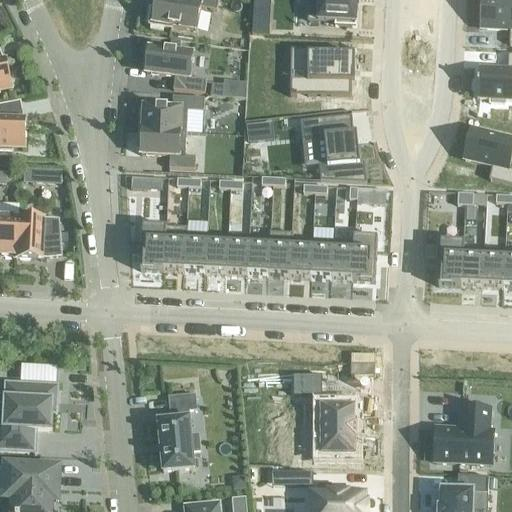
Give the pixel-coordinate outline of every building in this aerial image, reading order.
[(153,8),(150,27),(172,31),(172,29),(197,34),(201,11),(217,13),(219,0),(187,0),(186,7),(158,2),(157,9),(153,8)] [(309,0),(308,24),(323,25),(335,25),(335,29),(356,31),(357,12),(358,12),(358,6),(354,6),(354,0),(309,0)] [(511,2),(483,0),(481,32),(510,34),(509,48),(511,47),(511,2)] [(146,51),(144,70),(148,70),(147,77),(175,80),(174,93),(205,97),(207,83),(190,81),(193,58),(168,54),(168,53),(146,51)] [(311,53),(291,53),(291,72),(308,73),(307,99),(351,99),(351,86),(355,86),(356,58),(352,58),(350,58),(311,57),(311,53)] [(0,93),(12,91),(7,65),(4,65),(3,60),(0,54),(0,93)] [(479,70),(478,102),(491,103),(490,106),(505,107),(505,103),(511,103),(511,57),(509,58),(508,72),(479,70)] [(218,96),(248,98),(249,83),(219,81),(218,96)] [(140,117),(139,134),(187,136),(188,114),(204,114),(205,101),(173,100),(173,112),(144,110),(144,117),(140,117)] [(0,108),(0,152),(13,153),(13,150),(26,150),(27,124),(23,124),(23,119),(20,105),(0,108)] [(348,119),(306,124),(308,143),(316,142),(319,170),(319,171),(320,184),(367,186),(365,165),(360,165),(357,136),(354,136),(352,119),(348,119)] [(511,141),(472,132),(464,163),(483,167),(483,168),(492,170),(492,169),(493,170),(489,183),(511,188),(511,172),(508,172),(511,157),(511,141)] [(139,134),(138,151),(142,151),(142,158),(170,160),(170,172),(195,173),(196,160),(186,159),(187,136),(139,134)] [(32,185),(69,184),(69,169),(32,169),(32,185)] [(132,180),(131,192),(147,193),(148,181),(132,180)] [(262,181),(261,189),(273,190),(274,182),(262,181)] [(178,182),(177,190),(189,191),(189,183),(178,182)] [(274,182),(273,190),(285,190),(285,182),(274,182)] [(189,183),(189,191),(201,191),(201,184),(189,183)] [(220,185),(219,192),(231,193),(231,185),(220,185)] [(231,185),(231,193),(243,193),(243,186),(231,185)] [(304,189),(303,197),(315,198),(316,190),(304,189)] [(316,190),(315,198),(327,198),(327,190),(316,190)] [(350,191),(349,203),(357,204),(358,192),(350,191)] [(458,197),(458,209),(465,209),(466,197),(458,197)] [(466,197),(465,209),(473,210),(473,198),(466,197)] [(496,199),(496,207),(508,207),(508,200),(496,199)] [(0,219),(0,257),(16,259),(16,262),(17,257),(19,221),(0,219)] [(19,221),(17,257),(16,262),(35,263),(35,260),(47,260),(62,259),(63,223),(19,221)] [(143,229),(141,274),(163,275),(166,230),(143,229)] [(166,230),(163,275),(184,277),(187,231),(166,230)] [(187,231),(184,277),(205,278),(207,238),(188,237),(188,231),(187,231)] [(250,240),(248,280),(269,281),(271,235),(270,235),(270,241),(250,240)] [(271,235),(269,281),(290,282),(292,236),(271,235)] [(292,236),(290,282),(311,283),(313,243),(293,242),(293,236),(292,236)] [(207,238),(205,278),(226,279),(229,239),(207,238)] [(229,239),(226,279),(248,280),(250,240),(229,239)] [(334,244),(332,284),(353,285),(355,240),(354,240),(354,245),(334,244)] [(355,240),(353,285),(375,286),(378,241),(355,240)] [(313,243),(311,283),(332,284),(334,244),(313,243)] [(441,244),(439,290),(461,291),(463,245),(441,244)] [(463,245),(461,291),(482,292),(484,252),(464,251),(464,245),(463,245)] [(426,250),(425,262),(436,262),(437,250),(426,250)] [(484,252),(482,292),(503,293),(505,253),(484,252)] [(511,253),(505,253),(503,293),(511,293),(511,253)] [(322,379),(294,379),(294,399),(322,399),(322,379)] [(52,434),(53,404),(57,405),(58,389),(6,386),(5,408),(0,407),(0,453),(35,456),(37,433),(52,434)] [(173,422),(158,424),(163,475),(195,472),(193,455),(201,454),(199,437),(191,438),(189,413),(197,412),(195,397),(170,400),(171,415),(173,415),(173,422)] [(436,431),(435,466),(492,469),(494,435),(489,434),(491,412),(462,410),(460,433),(436,431)] [(355,411),(322,411),(322,459),(355,459),(355,442),(357,442),(357,428),(355,428),(355,411)] [(59,491),(60,471),(6,468),(5,489),(15,489),(14,500),(4,500),(3,511),(51,511),(53,491),(59,491)] [(313,476),(289,475),(288,490),(313,490),(313,476)] [(245,479),(232,480),(233,493),(246,491),(245,479)] [(485,511),(473,511),(474,497),(488,498),(489,481),(458,479),(457,493),(442,493),(442,492),(441,492),(440,494),(441,494),(440,510),(438,510),(438,511),(485,511)] [(330,499),(313,499),(312,511),(366,511),(366,506),(364,506),(364,499),(347,499),(347,497),(330,497),(330,499)]
